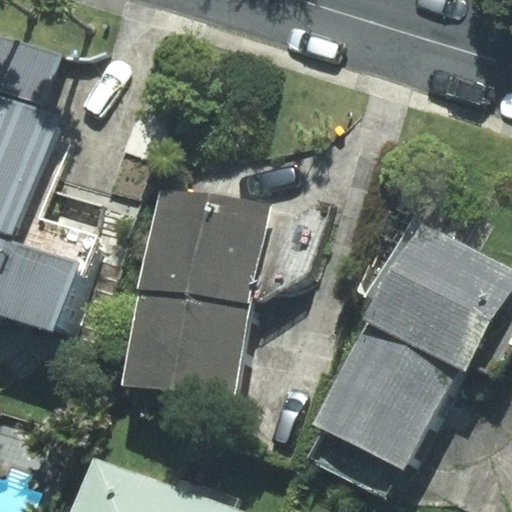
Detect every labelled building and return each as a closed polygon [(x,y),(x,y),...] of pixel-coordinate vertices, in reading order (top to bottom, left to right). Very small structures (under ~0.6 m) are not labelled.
[(0,34),(0,87),(45,102),(60,54),(0,34)] [(56,119),(0,99),(0,309),(54,329),(89,233),(23,210),(56,119)] [(320,222),(162,192),(144,288),(251,308),(310,273),(320,222)] [(464,367),(469,358),(497,373),(511,345),(511,268),(421,220),(370,315),(456,363),(464,367)] [(237,399),(251,308),(144,288),(125,382),(237,399)] [(370,315),(315,423),(403,465),(456,363),(370,315)] [(93,458),(72,511),(231,511),(236,500),(179,477),(174,490),(93,458)]
